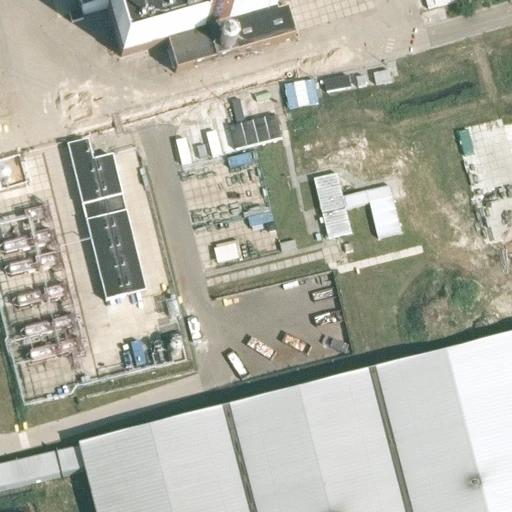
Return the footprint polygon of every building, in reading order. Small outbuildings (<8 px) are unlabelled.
[(77,0),(82,16),(136,0),(77,0)] [(286,13),(277,15),(272,0),(138,0),(104,10),(119,61),(167,48),(175,75),(294,40),(286,13)] [(286,83),(289,106),(320,103),(317,80),(286,83)] [(277,113),(213,130),(219,153),(283,136),(277,113)] [(112,159),(93,163),(88,143),(67,148),(105,304),(145,295),(112,159)] [(343,172),(316,176),(325,237),(352,233),(343,172)] [(214,249),(220,265),(245,255),(239,239),(214,249)] [(511,511),(511,342),(81,454),(96,511),(511,511)] [(0,471),(3,487),(81,474),(77,451),(0,464),(0,471)]
